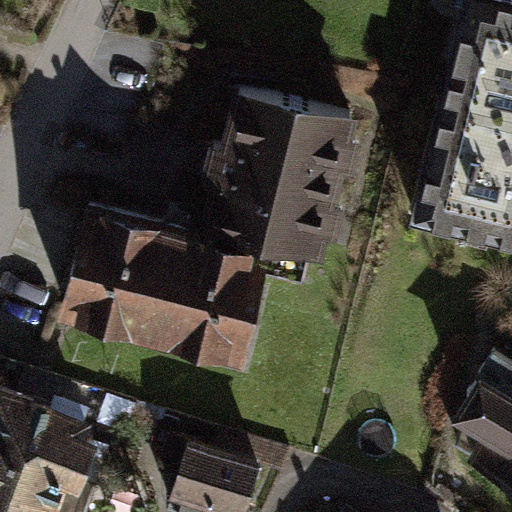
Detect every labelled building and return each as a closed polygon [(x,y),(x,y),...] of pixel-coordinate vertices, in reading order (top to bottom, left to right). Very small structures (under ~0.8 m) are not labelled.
[(511,0),(462,0),(412,203),(511,227),(511,0)] [(235,75),(197,231),(264,248),(313,258),(350,103),(235,75)] [(197,231),(84,206),(57,325),(236,366),(264,248),(197,231)] [(471,427),(459,447),(511,477),(511,355),(500,376),(474,360),(442,410),(471,427)] [(0,402),(0,511),(49,511),(60,480),(72,484),(89,433),(0,402)] [(184,446),(162,511),(244,511),(258,470),(184,446)] [(353,511),(341,503),(334,511),(353,511)]
